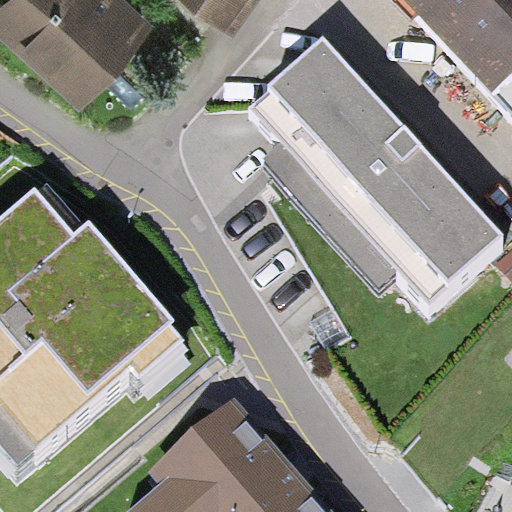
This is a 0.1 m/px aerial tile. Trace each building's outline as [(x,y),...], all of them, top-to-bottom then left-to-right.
[(0,0),(0,15),(79,90),(151,15),(135,0),(0,0)] [(216,0),(230,11),(239,0),(216,0)] [(511,0),(396,0),(511,122),(511,0)] [(325,50),(256,112),(435,311),(504,249),(325,50)] [(0,450),(22,476),(133,383),(142,394),(193,351),(94,234),(77,249),(36,200),(0,230),(0,450)] [(330,511),(235,403),(154,475),(163,485),(132,511),(330,511)]
